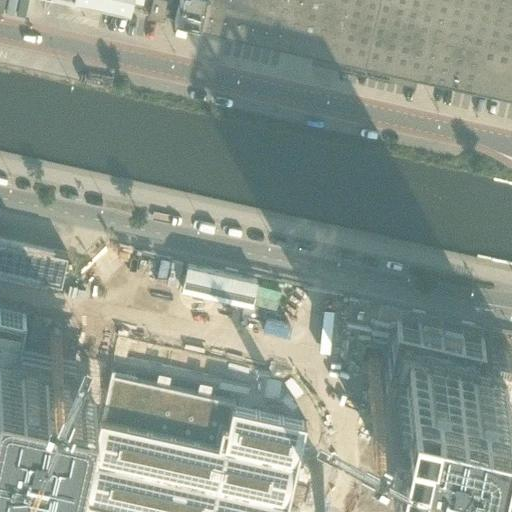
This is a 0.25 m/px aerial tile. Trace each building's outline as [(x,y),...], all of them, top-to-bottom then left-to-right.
[(73,0),(130,13),(132,0),(73,0)] [(152,0),(149,17),(162,20),(167,1),(164,0),(152,0)] [(511,0),(179,0),(174,23),(511,98),(511,0)] [(0,269),(60,283),(67,253),(0,238),(0,269)] [(346,340),(372,345),(379,313),(352,308),(346,340)] [(0,427),(25,315),(0,309),(0,427)] [(346,371),(365,363),(358,346),(339,354),(346,371)] [(412,347),(391,443),(487,464),(508,368),(412,347)] [(0,348),(0,451),(1,451),(21,456),(24,457),(45,461),(48,462),(68,466),(72,467),(72,464),(79,435),(79,432),(86,404),(86,401),(93,373),(93,369),(90,369),(70,364),(67,363),(46,359),(43,358),(22,354),(19,353),(17,352),(0,348)] [(100,417),(81,499),(84,499),(85,500),(94,502),(128,509),(129,509),(131,510),(133,510),(140,511),(285,511),(306,422),(233,406),(235,401),(208,395),(209,391),(197,388),(197,392),(167,386),(168,382),(156,379),(155,383),(135,379),(136,375),(113,370),(113,369),(111,368),(101,417),(100,417)] [(376,443),(360,511),(457,511),(469,463),(376,443)]
